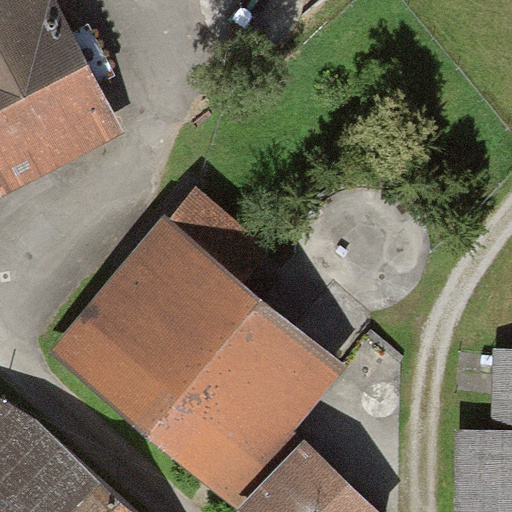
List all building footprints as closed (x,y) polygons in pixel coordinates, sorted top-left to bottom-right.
[(0,0),(0,192),(4,200),(127,137),(56,0),(0,0)] [(198,190),(170,223),(244,285),(270,253),(198,190)] [(170,223),(165,219),(53,353),(232,511),(236,511),(346,369),(244,285),(170,223)] [(494,434),(511,433),(511,351),(495,351),(494,434)] [(130,511),(0,402),(0,511),(130,511)] [(511,511),(511,433),(494,434),(457,434),(457,511),(511,511)] [(373,511),(305,447),(242,511),(373,511)]
